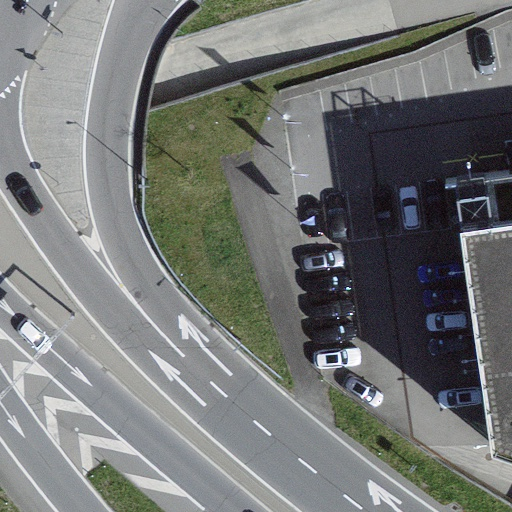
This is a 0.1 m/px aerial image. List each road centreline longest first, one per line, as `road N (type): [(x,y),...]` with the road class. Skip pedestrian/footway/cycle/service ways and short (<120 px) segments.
road 1 (motorway): [(182,356),(140,286),(107,173),(120,58),(143,0)]
road 2 (motorway): [(0,316),(239,511)]
road 3 (motorway): [(182,356),(118,310),(67,254),(0,145)]
road 4 (motorway): [(366,511),(182,356)]
road 5 (unknown): [(307,158),(511,129)]
road 6 (motorway): [(0,394),(13,423),(83,511)]
